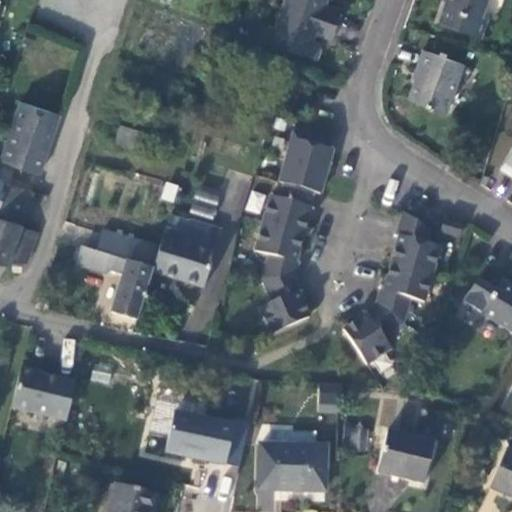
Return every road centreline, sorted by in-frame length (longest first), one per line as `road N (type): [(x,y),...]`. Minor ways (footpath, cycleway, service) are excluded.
road 1 (residential): [(25,314),(100,44),(89,0)]
road 2 (residential): [(25,314),(182,356)]
road 3 (residential): [(391,0),(363,102),(372,133),(388,148)]
road 4 (residential): [(388,148),(330,288)]
road 5 (residential): [(388,148),(511,225)]
